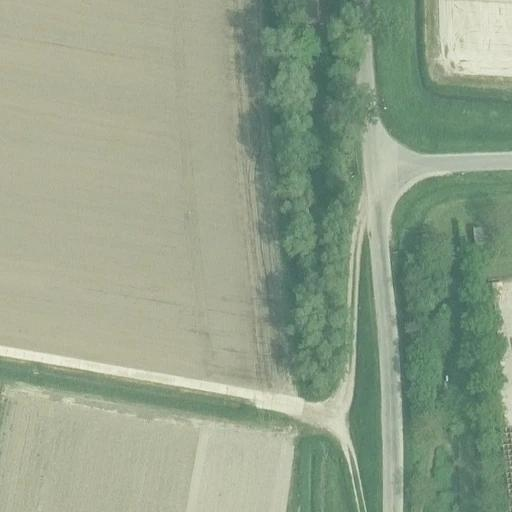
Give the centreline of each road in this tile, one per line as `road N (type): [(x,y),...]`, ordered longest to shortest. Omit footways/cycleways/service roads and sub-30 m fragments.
road 1 (unclassified): [(392,511),(372,167)]
road 2 (unclassified): [(372,167),(360,0)]
road 3 (unclassified): [(372,167),(511,162)]
